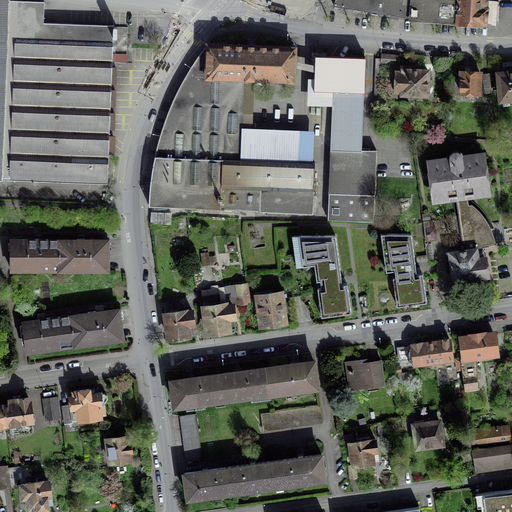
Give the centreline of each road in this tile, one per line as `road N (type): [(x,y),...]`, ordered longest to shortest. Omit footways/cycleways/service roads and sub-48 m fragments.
road 1 (residential): [(511,313),(147,363)]
road 2 (residential): [(210,17),(164,84),(134,167),(147,363)]
road 3 (residential): [(223,2),(314,30),(511,45)]
road 4 (residential): [(242,511),(511,475)]
road 5 (residential): [(147,363),(170,511)]
road 6 (residential): [(147,363),(0,382)]
road 7 (unknown): [(133,181),(0,183)]
